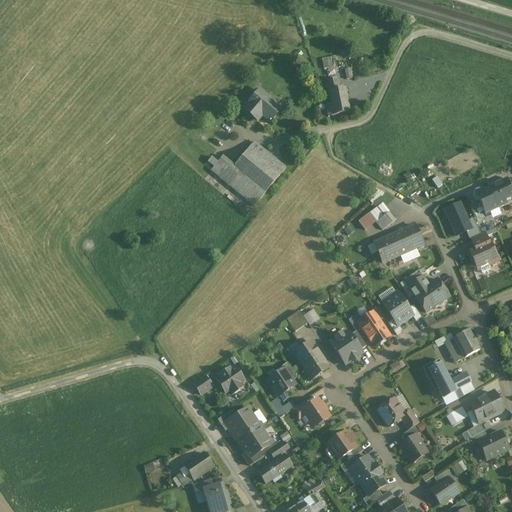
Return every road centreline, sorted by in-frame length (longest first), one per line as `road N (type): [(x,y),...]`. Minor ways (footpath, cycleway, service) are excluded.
road 1 (unclassified): [(263,511),(179,388),(148,360),(0,399)]
road 2 (residential): [(471,311),(341,389),(424,511)]
road 3 (residential): [(311,130),(366,118),(405,42),(419,34),(511,55)]
